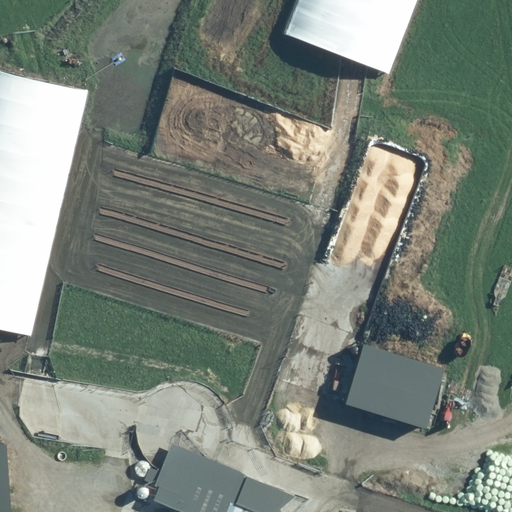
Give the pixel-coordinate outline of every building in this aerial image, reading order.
[(417,0),(297,0),(287,29),(391,69),(417,0)] [(92,83),(0,60),(0,321),(33,329),(92,83)] [(442,368),(362,345),(344,407),(424,430),(442,368)] [(7,440),(0,440),(0,511),(11,511),(7,440)] [(277,511),(299,496),(170,441),(156,504),(177,511),(277,511)]
